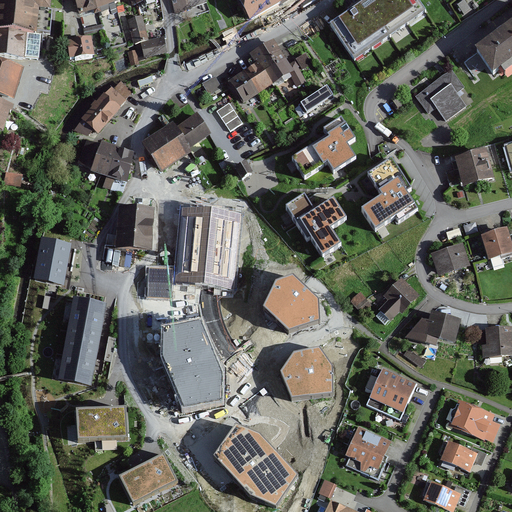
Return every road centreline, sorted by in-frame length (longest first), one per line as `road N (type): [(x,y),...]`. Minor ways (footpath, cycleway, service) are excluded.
road 1 (residential): [(173,83),(137,141),(141,167),(163,200),(153,254),(131,276),(123,301),(125,365),(158,429)]
road 2 (residential): [(503,0),(369,105),(371,121),(410,151),(448,218)]
road 3 (residential): [(328,0),(173,83)]
road 4 (residential): [(448,218),(420,255),(428,286),(454,303),(511,307)]
road 5 (residential): [(383,505),(433,392)]
